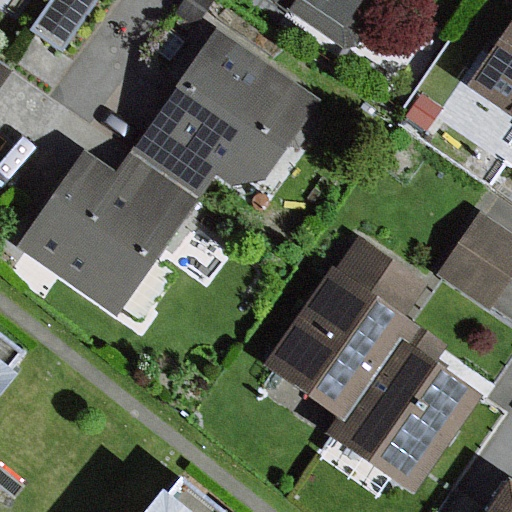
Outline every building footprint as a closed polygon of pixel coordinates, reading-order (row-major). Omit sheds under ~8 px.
[(50,0),(26,36),(59,58),(98,0),(50,0)] [(262,0),(349,58),(388,0),(262,0)] [(511,128),(511,19),(461,93),(511,128)] [(314,107),(208,36),(124,156),(196,206),(211,182),(226,193),(259,188),(284,152),(297,152),(313,128),(308,116),(314,107)] [(0,69),(0,90),(10,76),(0,69)] [(419,99),(405,121),(424,134),(439,112),(419,99)] [(196,206),(124,156),(108,179),(79,159),(11,255),(113,326),(196,206)] [(511,242),(478,220),(437,280),(487,314),(511,277),(511,242)] [(421,288),(350,238),(254,373),(344,436),(404,351),(414,337),(396,323),(421,288)] [(0,381),(16,361),(0,348),(0,381)] [(408,503),(479,404),(404,351),(344,436),(333,450),(408,503)] [(197,511),(173,493),(158,511),(197,511)] [(511,511),(511,503),(499,495),(488,511),(511,511)]
